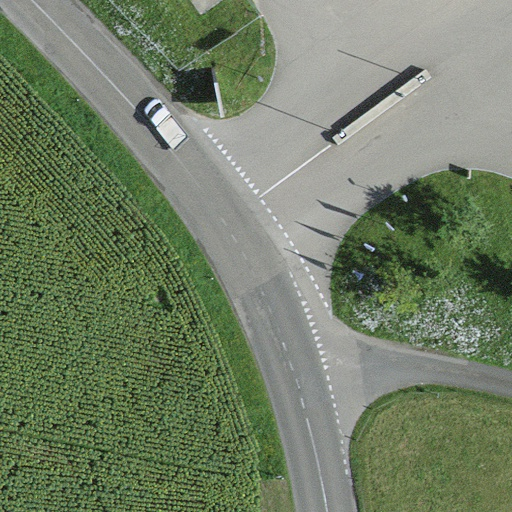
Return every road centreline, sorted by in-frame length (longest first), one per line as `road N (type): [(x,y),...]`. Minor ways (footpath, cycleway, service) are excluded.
road 1 (secondary): [(26,0),(224,222),(294,371)]
road 2 (unclassified): [(511,395),(405,373),(294,371)]
road 3 (secondary): [(294,371),(326,511)]
